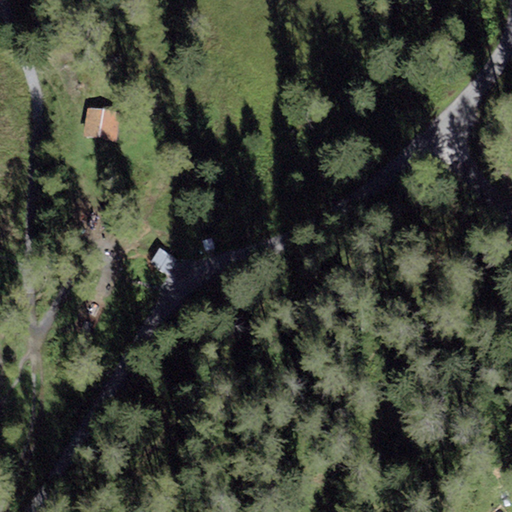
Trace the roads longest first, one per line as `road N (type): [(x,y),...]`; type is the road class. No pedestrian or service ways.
road 1 (residential): [(32,511),(116,375),(183,290),(370,182),(480,94),(511,21)]
road 2 (track): [(0,26),(28,73),(32,353),(41,425),(25,511)]
